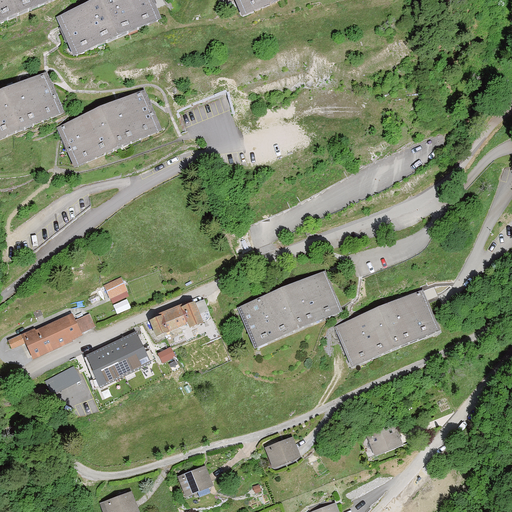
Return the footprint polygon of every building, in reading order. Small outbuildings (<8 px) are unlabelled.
[(0,0),(0,24),(58,0),(0,0)] [(101,0),(57,19),(73,58),(161,21),(152,0),(101,0)] [(234,0),(242,18),(283,0),(234,0)] [(0,92),(0,141),(64,114),(46,73),(0,92)] [(56,129),(75,171),(118,153),(163,133),(145,91),(101,111),(56,129)] [(237,309),(255,352),(299,335),(343,315),(326,272),(282,293),(237,309)] [(110,300),(128,291),(121,278),(103,287),(110,300)] [(334,328),(352,371),(396,355),(440,334),(423,291),(379,312),(334,328)] [(149,324),(156,340),(188,328),(190,332),(204,326),(200,316),(209,312),(204,301),(196,304),(188,308),(181,310),(181,307),(161,315),(162,318),(149,324)] [(27,350),(34,362),(73,344),(72,343),(83,338),(81,335),(96,328),(90,315),(75,321),(73,315),(36,332),(35,330),(7,342),(12,352),(25,346),(27,350)] [(86,357),(100,392),(152,366),(136,333),(86,357)] [(171,348),(157,355),(163,365),(176,359),(171,348)] [(81,382),(74,367),(45,383),(53,397),(81,382)] [(366,436),(375,459),(389,454),(403,448),(395,425),(381,432),(366,436)] [(265,448),(273,469),(301,458),(293,438),(265,448)] [(177,478),(186,501),(200,496),(214,489),(206,467),(192,474),(177,478)] [(259,485),(253,488),(255,495),(262,492),(259,485)] [(100,504),(102,511),(139,511),(131,492),(100,504)]
